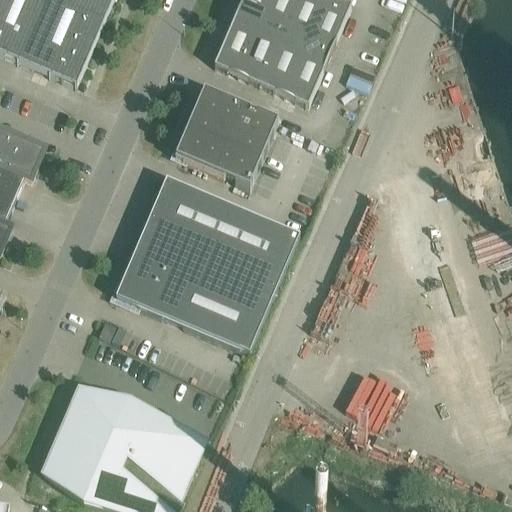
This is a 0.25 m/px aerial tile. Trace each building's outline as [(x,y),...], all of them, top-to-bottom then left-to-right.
[(0,0),(0,61),(17,69),(46,2),(40,0),(0,0)] [(47,0),(46,2),(105,28),(116,0),(47,0)] [(245,0),(214,74),(308,114),(352,12),(323,0),(245,0)] [(46,2),(17,69),(76,95),(105,28),(46,2)] [(182,169),(222,186),(252,118),(203,98),(178,158),(175,165),(182,169)] [(0,204),(14,211),(24,187),(31,190),(44,158),(0,139),(0,204)] [(137,315),(249,363),(300,244),(166,187),(131,267),(132,267),(116,306),(137,315)] [(14,211),(0,204),(0,261),(10,237),(4,234),(14,211)] [(99,343),(109,348),(115,334),(105,329),(99,343)] [(203,457),(205,450),(199,446),(199,448),(130,418),(134,408),(129,405),(106,401),(103,407),(83,398),(76,414),(77,414),(47,484),(66,492),(64,497),(83,511),(86,511),(178,511),(195,473),(192,471),(203,457)]
